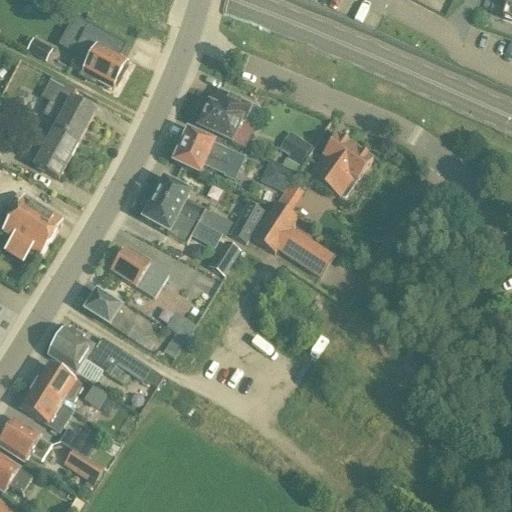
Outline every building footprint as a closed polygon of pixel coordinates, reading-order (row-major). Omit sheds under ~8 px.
[(511,0),(494,0),(508,4),(505,14),(511,16),(511,0)] [(46,65),(53,52),(34,42),(27,54),(46,65)] [(126,67),(98,52),(92,62),(80,56),(73,69),(85,76),(83,79),(95,85),(97,82),(113,91),(126,67)] [(55,134),(79,147),(95,117),(71,104),(76,94),(52,81),(42,101),(50,105),(43,119),(58,127),(55,134)] [(251,109),(220,95),(214,110),(209,108),(199,131),(232,145),(237,133),(253,140),(260,125),(247,119),(251,109)] [(59,183),(79,147),(55,134),(44,153),(29,145),(22,158),(37,166),(35,170),(59,183)] [(232,177),(239,162),(230,158),(231,155),(189,136),(176,166),(199,176),(203,169),(221,177),(223,173),(232,177)] [(345,201),(357,184),(373,163),(338,139),(309,179),(340,202),(341,201),(343,202),(345,201)] [(285,192),(293,174),(272,165),(264,184),(285,192)] [(155,204),(198,227),(199,226),(226,240),(233,226),(186,202),(188,198),(165,185),(155,204)] [(274,258),(299,222),(290,216),(304,196),(290,187),(252,243),(274,258)] [(41,258),(62,225),(25,201),(3,233),(41,258)] [(192,239),(198,227),(155,204),(145,222),(169,235),(172,228),(192,239)] [(246,248),(265,215),(248,206),(230,239),(246,248)] [(225,280),(241,255),(225,245),(209,270),(225,280)] [(220,329),(263,264),(246,253),(203,319),(220,329)] [(150,269),(125,254),(122,259),(119,258),(113,268),(115,270),(112,276),(155,303),(169,280),(167,274),(155,267),(150,269)] [(0,276),(0,300),(5,304),(17,290),(0,276)] [(149,353),(154,345),(133,331),(135,328),(116,317),(120,311),(97,297),(87,314),(149,353)] [(175,339),(186,345),(196,328),(177,315),(166,331),(176,338),(175,339)] [(95,353),(92,351),(94,349),(65,332),(48,359),(77,377),(85,364),(117,384),(127,367),(138,374),(135,378),(151,388),(156,379),(149,375),(150,373),(102,343),(95,353)] [(174,362),(186,345),(175,339),(164,355),(174,362)] [(274,348),(268,356),(283,366),(288,357),(274,348)] [(36,391),(60,407),(65,398),(75,405),(84,391),(50,370),(36,391)] [(303,396),(314,380),(307,375),(296,390),(303,396)] [(98,413),(107,399),(93,389),(83,403),(98,413)] [(56,413),(60,407),(36,391),(22,413),(56,435),(66,419),(56,413)] [(76,458),(77,456),(90,436),(73,424),(60,445),(73,454),(72,455),(76,458)] [(42,465),(52,449),(14,425),(0,447),(0,449),(26,465),(30,458),(42,465)] [(104,473),(77,456),(76,458),(72,455),(64,468),(95,488),(104,473)] [(24,498),(34,482),(0,460),(0,490),(5,494),(8,489),(24,498)]
